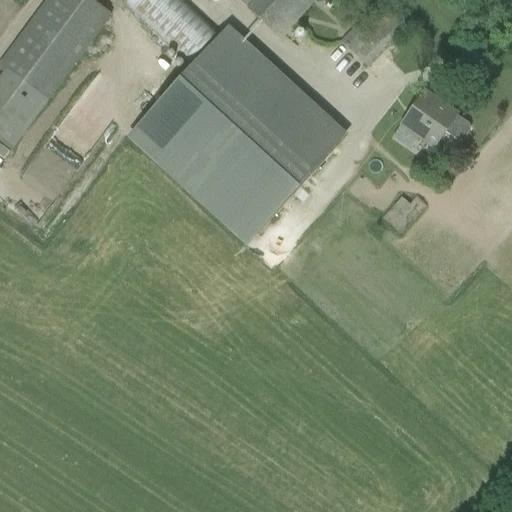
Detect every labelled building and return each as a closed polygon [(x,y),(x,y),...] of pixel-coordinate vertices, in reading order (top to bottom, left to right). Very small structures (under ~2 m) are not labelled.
[(45,0),(0,62),(0,73),(44,106),(111,15),(90,0),(45,0)] [(124,0),(121,4),(187,66),(215,36),(176,0),(124,0)] [(238,0),(249,9),(247,11),(279,40),(315,0),(238,0)] [(332,0),(341,8),(349,0),(332,0)] [(367,36),(357,26),(340,43),(350,53),(367,69),(408,29),(391,12),(367,36)] [(137,127),(257,236),(336,149),(216,40),(137,127)] [(467,126),(456,118),(457,116),(424,93),(399,128),(433,151),(444,134),(456,142),(462,141),(469,132),(467,126)]
